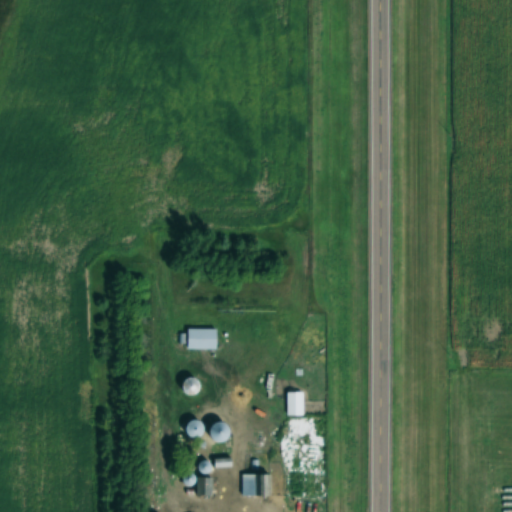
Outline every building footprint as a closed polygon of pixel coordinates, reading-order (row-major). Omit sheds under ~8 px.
[(215,328),(185,328),(185,349),(215,349),(215,328)] [(286,392),(286,416),(301,416),(301,392),(286,392)] [(197,425),(187,422),(183,434),(193,437),(197,425)] [(210,441),(223,441),(222,423),(209,424),(210,441)] [(268,495),(268,474),(240,474),(240,495),(268,495)]
